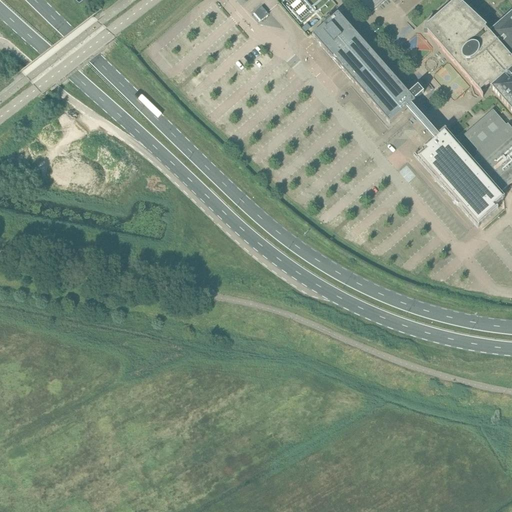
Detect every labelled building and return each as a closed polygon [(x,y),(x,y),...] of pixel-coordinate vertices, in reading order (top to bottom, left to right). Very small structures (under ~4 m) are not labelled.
[(357,0),(370,15),(386,0),(390,0),(392,2),(394,0),(357,0)] [(422,149),(415,155),(424,164),(433,175),(444,187),(461,206),(470,217),(474,222),(477,225),(495,209),(493,207),(501,200),(502,199),(498,195),(506,187),(506,188),(511,182),(511,59),(511,58),(511,11),(488,33),(485,28),(486,27),(463,4),(461,5),(456,2),(457,0),(456,0),(455,1),(427,26),(424,26),(424,33),(427,33),(479,93),(482,98),(483,97),(480,92),(488,85),(491,88),(490,88),(511,112),(511,128),(511,129),(508,124),(505,126),(492,112),(466,136),(478,150),(475,152),(477,155),(469,162),(444,133),(439,137),(434,141),(426,148),(424,151),(422,149)] [(262,7),(254,14),(261,21),(269,14),(262,7)] [(338,14),(312,36),(389,124),(406,109),(434,141),(439,137),(411,105),(415,102),(424,93),(418,87),(409,95),(338,14)] [(307,23),(301,29),(305,33),(311,28),(307,23)]
